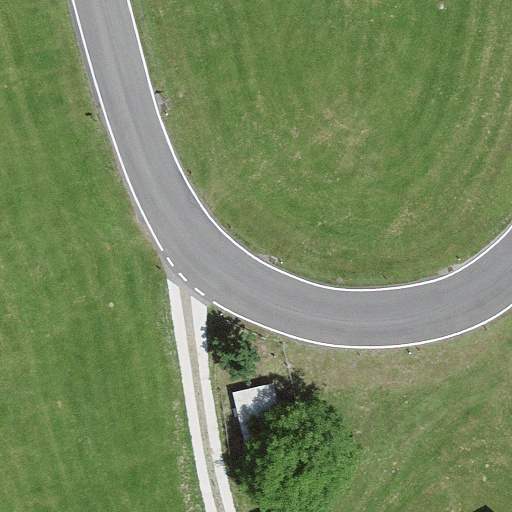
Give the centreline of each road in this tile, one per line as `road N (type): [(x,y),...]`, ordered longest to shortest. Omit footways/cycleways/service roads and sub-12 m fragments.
road 1 (tertiary): [(102,0),(150,166),(205,255),(253,294),(305,314),(397,316),(439,307),(511,265)]
road 2 (track): [(205,255),(190,303),(223,511)]
